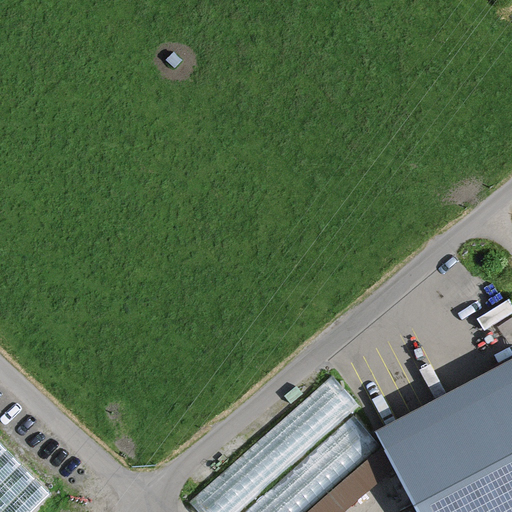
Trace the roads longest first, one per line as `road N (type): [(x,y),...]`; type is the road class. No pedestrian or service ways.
road 1 (unclassified): [(511,191),(144,501)]
road 2 (unclassified): [(144,501),(0,367)]
